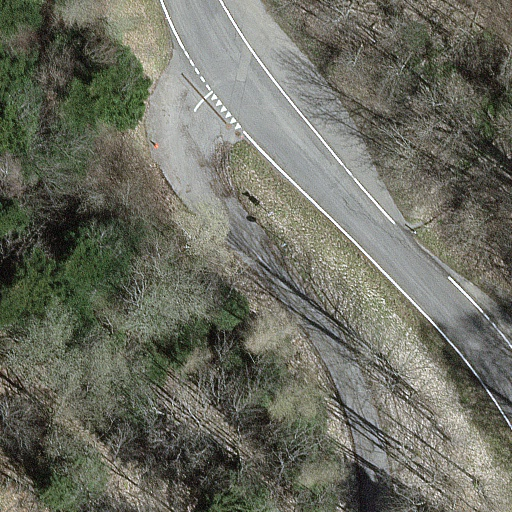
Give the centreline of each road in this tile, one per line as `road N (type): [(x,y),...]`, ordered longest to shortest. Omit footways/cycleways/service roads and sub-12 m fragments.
road 1 (unclassified): [(229,65),(203,91),(195,151),(217,199),(286,273),(345,365),(376,453),(382,511)]
road 2 (tertiary): [(229,65),(308,164),(466,325),(511,386)]
